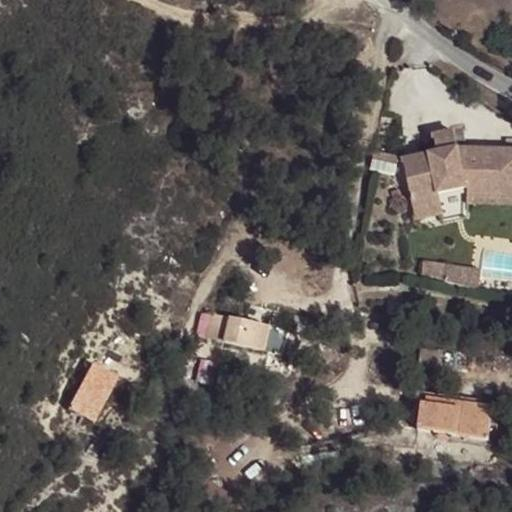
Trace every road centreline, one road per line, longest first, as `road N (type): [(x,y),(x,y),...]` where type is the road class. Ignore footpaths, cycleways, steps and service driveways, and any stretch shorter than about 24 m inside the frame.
road 1 (unknown): [(336,383),(384,348),(372,316),(344,288),(375,102),(404,19)]
road 2 (track): [(131,0),(215,32),(291,39),(331,0)]
road 3 (residential): [(511,93),(380,0)]
